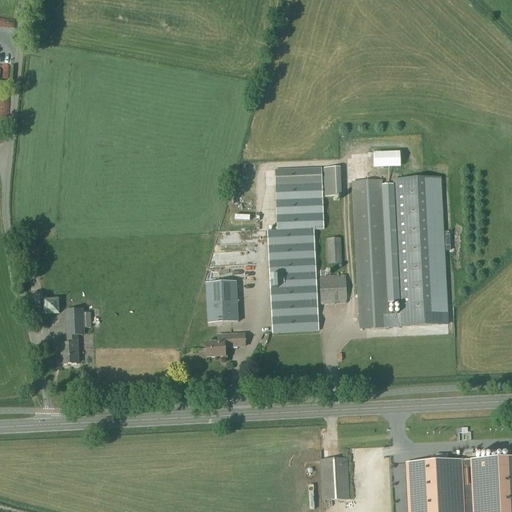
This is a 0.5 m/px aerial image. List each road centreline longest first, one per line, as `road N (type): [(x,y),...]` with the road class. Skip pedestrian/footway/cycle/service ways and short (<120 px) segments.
road 1 (primary): [(50,425),(511,402)]
road 2 (unclassified): [(22,0),(4,225),(50,425)]
